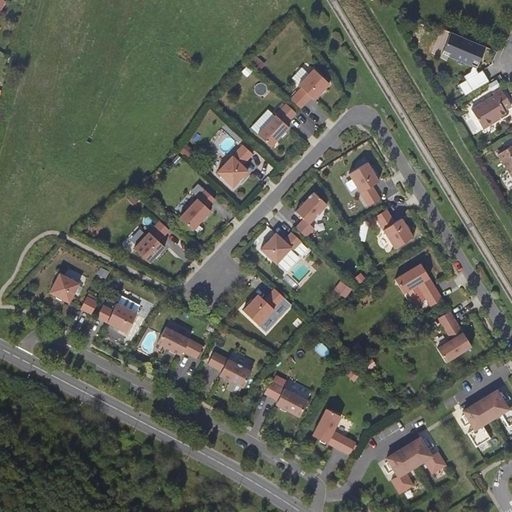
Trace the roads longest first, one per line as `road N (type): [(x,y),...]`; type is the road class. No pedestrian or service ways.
road 1 (residential): [(215,280),(222,250),(347,120),(363,116),(376,122),(511,344)]
road 2 (residential): [(312,511),(315,483),(307,475),(47,334),(36,334),(15,357)]
road 3 (tertiary): [(15,357),(203,450),(303,511)]
